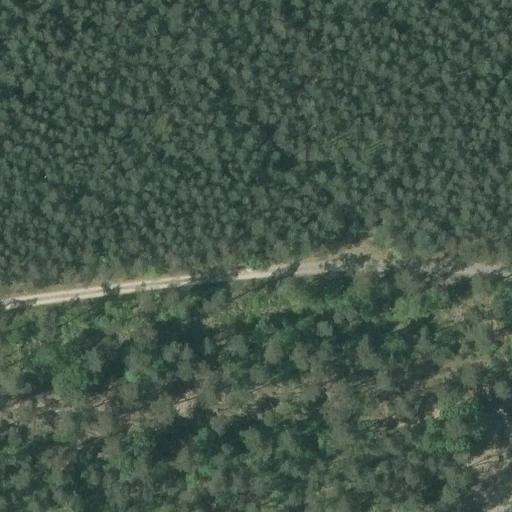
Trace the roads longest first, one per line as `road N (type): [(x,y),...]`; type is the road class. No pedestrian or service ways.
road 1 (track): [(121,0),(382,266)]
road 2 (track): [(264,271),(0,304)]
road 3 (unclassified): [(511,279),(382,266),(264,271)]
